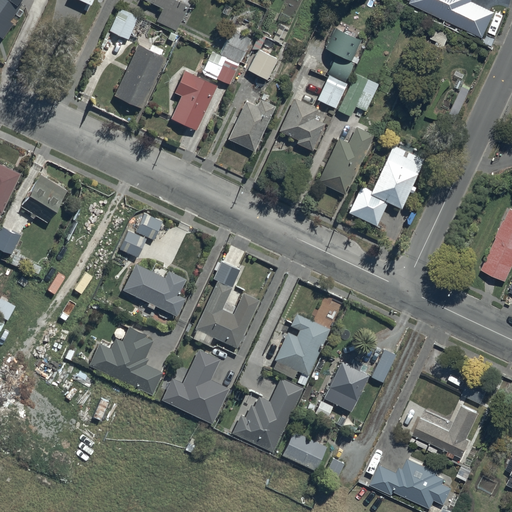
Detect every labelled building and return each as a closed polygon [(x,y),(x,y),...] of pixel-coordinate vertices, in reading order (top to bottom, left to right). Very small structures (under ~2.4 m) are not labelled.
[(0,0),(0,35),(2,37),(12,22),(9,20),(20,4),(16,1),(17,0),(0,0)] [(148,0),(163,7),(156,21),(175,30),(189,0),(148,0)] [(410,0),(409,2),(482,36),(494,10),(472,0),(410,0)] [(117,7),(107,29),(127,38),(137,16),(117,7)] [(288,28),(279,24),(273,39),(281,43),(288,28)] [(328,73),(316,98),(334,107),(346,83),(343,81),(352,62),(356,64),(359,58),(353,55),(360,39),(334,27),(324,47),(336,52),(326,73),(328,73)] [(211,50),(202,68),(216,75),(215,77),(229,84),(251,38),(232,29),(220,54),(211,50)] [(149,48),(138,43),(113,94),(140,107),(165,56),(160,53),(162,48),(151,43),(149,48)] [(278,58),(257,47),(246,68),(267,79),(278,58)] [(180,94),(170,116),(196,128),(216,84),(183,69),(173,91),(180,94)] [(378,83),(354,72),(337,110),(350,115),(354,105),(365,110),(378,83)] [(469,88),(462,84),(448,112),(456,116),(469,88)] [(296,90),(278,129),(297,138),(296,142),(311,149),(324,122),(313,117),(318,108),(315,106),(318,100),(296,90)] [(245,99),(227,137),(253,149),(274,105),(259,98),(256,105),(245,99)] [(372,134),(355,126),(348,142),(337,137),(317,181),(345,194),(372,134)] [(179,144),(186,148),(194,132),(187,129),(179,144)] [(423,159),(392,144),(371,189),(360,184),(348,211),(376,224),(387,201),(400,208),(408,190),(412,192),(415,186),(411,184),(423,159)] [(0,212),(1,212),(19,172),(0,163),(0,212)] [(66,189),(38,172),(19,205),(46,221),(66,189)] [(511,207),(509,206),(481,267),(505,278),(511,263),(511,207)] [(143,212),(135,231),(153,239),(161,220),(143,212)] [(19,234),(0,225),(0,248),(11,253),(19,234)] [(128,229),(119,247),(136,256),(145,238),(128,229)] [(134,261),(121,288),(175,315),(184,297),(177,294),(185,278),(168,270),(164,276),(134,261)] [(194,327),(195,328),(191,336),(208,344),(212,336),(236,347),(240,339),(241,340),(244,334),(242,333),(258,299),(242,292),(232,312),(221,307),(231,286),(239,269),(220,261),(212,278),(216,279),(194,327)] [(15,304),(0,296),(0,316),(7,320),(15,304)] [(274,359),(276,360),(272,369),(292,378),(296,369),(301,371),(296,381),(304,385),(308,375),(307,374),(329,327),(295,312),(289,325),(298,329),(295,335),(286,331),(274,359)] [(99,341),(88,363),(151,393),(161,372),(144,364),(147,358),(144,357),(152,340),(144,336),(146,334),(128,325),(122,339),(115,336),(110,347),(99,341)] [(394,353),(383,348),(370,377),(382,381),(394,353)] [(221,359),(199,349),(183,384),(172,379),(162,400),(213,424),(230,389),(211,380),(221,359)] [(352,359),(349,365),(340,360),(323,396),(351,410),(368,374),(359,369),(362,363),(352,359)] [(470,376),(462,393),(481,402),(489,385),(470,376)] [(232,432),(272,451),(302,387),(279,377),(268,400),(257,395),(253,405),(251,404),(245,416),(240,414),(232,432)] [(308,403),(306,407),(314,410),(313,412),(326,418),(331,405),(320,400),(317,406),(308,403)] [(424,410),(413,432),(462,456),(470,438),(466,437),(478,411),(462,403),(452,424),(424,410)] [(291,430),(280,454),(315,469),(325,446),(291,430)] [(206,444),(190,437),(185,449),(193,453),(193,452),(201,455),(206,444)] [(343,462),(331,457),(323,476),(335,481),(343,462)] [(397,471),(379,463),(370,483),(392,494),(394,490),(431,508),(435,499),(444,504),(452,486),(442,482),(444,478),(436,474),(437,472),(407,458),(403,468),(399,466),(397,471)]
